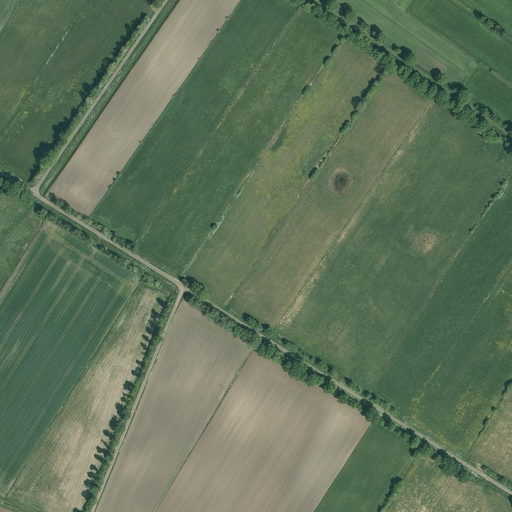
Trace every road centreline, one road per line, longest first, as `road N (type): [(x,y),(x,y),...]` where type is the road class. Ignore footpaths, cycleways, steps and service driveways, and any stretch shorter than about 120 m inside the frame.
road 1 (unclassified): [(511,490),(184,287)]
road 2 (unclassified): [(184,287),(92,511)]
road 3 (track): [(315,0),(511,139)]
road 4 (unclassified): [(37,195),(167,0)]
road 5 (unclassified): [(184,287),(37,195)]
